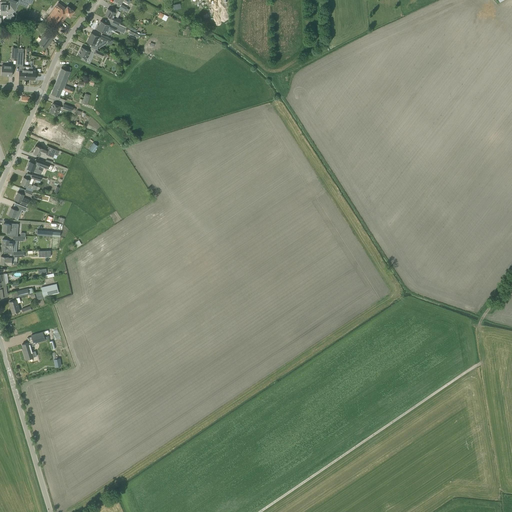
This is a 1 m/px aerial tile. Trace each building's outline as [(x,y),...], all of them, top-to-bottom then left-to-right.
[(15,12),(19,0),(7,0),(9,0),(8,3),(15,12)] [(6,2),(0,2),(0,9),(1,9),(1,16),(6,16),(6,14),(9,14),(12,13),(15,12),(8,4),(7,4),(6,4),(6,2)] [(46,19),(53,25),(57,28),(67,15),(69,17),(74,11),(67,6),(65,8),(58,3),(46,19)] [(126,8),(127,7),(121,4),(119,8),(124,11),(125,11),(127,12),(129,10),(126,8)] [(107,9),(104,16),(108,17),(107,20),(113,23),(118,25),(119,25),(126,28),(127,25),(120,21),(115,19),(113,18),(116,12),(111,10),(107,9)] [(98,25),(96,29),(106,34),(108,28),(115,31),(116,29),(124,33),(126,29),(126,28),(119,25),(118,25),(113,23),(111,25),(106,23),(105,23),(100,21),(98,25)] [(46,48),(54,37),(52,35),(51,34),(46,30),(42,35),(44,37),(39,43),(42,45),(46,48)] [(128,35),(137,39),(138,34),(130,31),(128,35)] [(95,49),(97,50),(98,48),(97,47),(103,43),(102,41),(98,39),(99,37),(91,33),(87,42),(89,43),(88,46),(95,49)] [(99,39),(109,43),(111,39),(101,34),(99,39)] [(81,59),(85,61),(86,62),(91,51),(81,47),(78,55),(82,57),(81,59)] [(97,50),(95,49),(93,53),(102,57),(103,55),(106,57),(107,55),(97,50)] [(1,65),(1,75),(12,76),(12,66),(1,65)] [(51,94),(55,96),(59,97),(60,94),(63,96),(65,91),(71,93),(73,89),(65,86),(71,72),(70,71),(71,68),(63,65),(62,68),(61,68),(51,94)] [(28,79),(29,67),(23,66),(23,70),(19,70),(19,79),(28,79)] [(82,103),(87,105),(90,95),(85,93),(82,103)] [(49,112),(57,115),(61,107),(53,103),(49,112)] [(39,135),(46,138),(47,135),(51,137),(55,129),(46,125),(45,129),(42,128),(39,135)] [(82,147),(81,147),(85,138),(79,135),(74,146),(81,150),(82,147)] [(89,149),(94,152),(98,147),(93,143),(89,149)] [(36,146),(33,153),(40,156),(41,153),(45,155),(45,154),(53,157),(54,154),(56,150),(48,146),(46,150),(41,148),(36,146)] [(28,165),(27,168),(33,171),(41,174),(42,170),(38,169),(40,166),(41,166),(51,170),(53,165),(43,161),(35,159),(33,163),(30,161),(29,162),(28,162),(27,165),(28,165)] [(23,177),(20,184),(25,186),(26,186),(25,189),(26,190),(25,190),(32,192),(33,189),(38,191),(40,187),(33,185),(31,189),(31,188),(32,185),(28,183),(30,180),(28,179),(23,177)] [(28,200),(26,199),(22,197),(24,194),(17,192),(14,199),(20,201),(20,203),(26,205),(28,200)] [(11,207),(8,215),(14,217),(14,218),(18,219),(21,212),(22,210),(26,211),(27,208),(19,204),(17,210),(11,207)] [(2,225),(2,227),(3,227),(3,231),(7,231),(7,235),(13,236),(17,236),(18,229),(14,228),(14,223),(9,223),(9,224),(3,224),(3,225),(2,225)] [(2,239),(1,247),(2,247),(2,252),(3,252),(12,252),(12,248),(13,240),(9,240),(9,239),(2,239)] [(7,264),(16,265),(17,261),(11,261),(11,258),(7,257),(1,256),(0,264),(7,264)] [(42,291),(43,298),(44,298),(44,300),(47,300),(47,298),(51,298),(50,295),(58,293),(56,284),(41,288),(41,291),(42,291)] [(16,291),(18,297),(29,294),(27,288),(16,291)] [(9,302),(12,313),(20,311),(17,303),(20,302),(19,297),(16,298),(16,300),(9,302)] [(45,340),(44,336),(45,335),(44,332),(42,332),(42,331),(31,335),(33,341),(33,344),(34,344),(45,340)] [(29,342),(22,344),(23,350),(22,350),(25,359),(36,356),(35,351),(32,352),(30,346),(35,345),(34,344),(33,344),(33,341),(29,342)]
